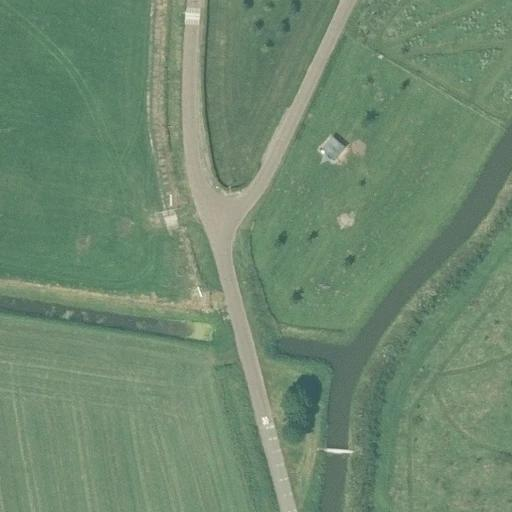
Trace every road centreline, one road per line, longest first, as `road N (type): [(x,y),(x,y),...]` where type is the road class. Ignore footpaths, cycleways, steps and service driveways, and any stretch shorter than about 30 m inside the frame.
road 1 (unclassified): [(287,511),(211,226)]
road 2 (unclassified): [(211,226),(265,176),(348,0)]
road 3 (unclassified): [(211,226),(191,163),(192,0)]
